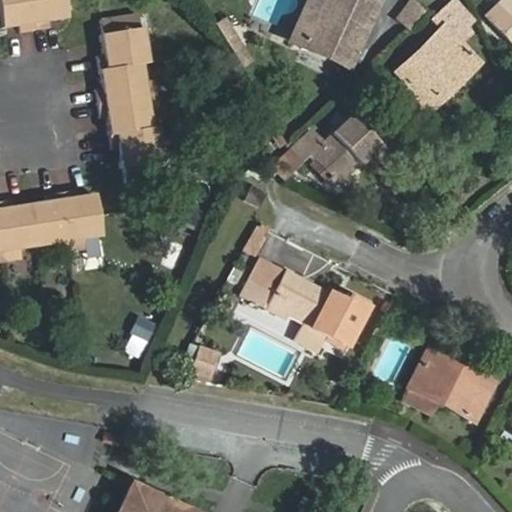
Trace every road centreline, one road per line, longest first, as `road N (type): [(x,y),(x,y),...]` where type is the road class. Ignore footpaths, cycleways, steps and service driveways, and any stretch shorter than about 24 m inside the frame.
road 1 (residential): [(0,372),(130,401),(404,442),(429,464)]
road 2 (residential): [(481,305),(291,216)]
